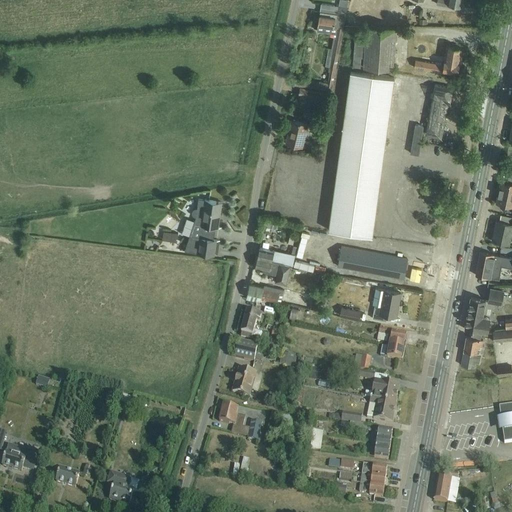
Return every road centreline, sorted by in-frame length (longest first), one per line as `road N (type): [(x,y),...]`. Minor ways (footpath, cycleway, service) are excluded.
road 1 (residential): [(177,511),(248,241),(292,0)]
road 2 (primary): [(412,511),(511,7)]
